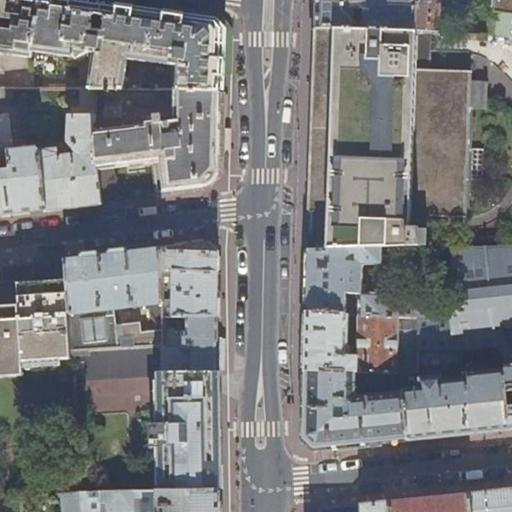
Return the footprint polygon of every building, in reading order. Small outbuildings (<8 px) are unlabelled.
[(0,0),(0,52),(32,56),(33,50),(41,0),(0,0)] [(144,11),(66,0),(41,0),(33,50),(80,56),(88,52),(96,53),(91,88),(99,88),(124,88),(129,58),(179,65),(174,71),(174,88),(222,91),(223,57),(224,33),(213,21),(144,11)] [(316,0),(316,28),(365,30),(365,11),(374,11),(374,30),(416,31),(417,4),(373,2),(372,0),(316,0)] [(419,31),(449,32),(449,20),(440,20),(440,0),(417,0),(417,4),(416,31),(419,31)] [(311,194),(309,250),(383,249),(430,247),(430,231),(413,230),(413,216),(472,217),(474,108),(488,108),(489,84),(469,83),(469,72),(418,70),(419,31),(416,31),(374,30),(365,30),(316,28),(314,86),(311,194)] [(487,41),(487,34),(460,33),(460,40),(487,41)] [(9,88),(0,87),(0,98),(9,99),(9,88)] [(102,203),(99,169),(96,143),(99,88),(91,88),(83,88),(82,109),(89,110),(88,114),(73,114),(71,140),(82,155),(62,157),(61,150),(41,152),(47,210),(74,207),(102,203)] [(202,187),(220,168),(220,141),(222,91),(174,88),(124,88),(99,88),(96,143),(99,169),(123,166),(155,162),(157,192),(179,189),(180,190),(202,187)] [(0,216),(8,215),(47,210),(41,152),(41,147),(14,150),(10,114),(0,115),(0,216)] [(208,241),(164,246),(164,271),(170,272),(170,276),(174,276),(174,300),(164,299),(163,317),(188,317),(218,317),(218,290),(219,252),(208,241)] [(511,245),(452,247),(451,318),(443,317),(420,317),(420,331),(420,342),(420,350),(457,351),(496,348),(504,357),(505,370),(511,430),(511,245)] [(164,271),(164,246),(135,250),(67,258),(68,278),(72,350),(163,344),(163,317),(164,299),(164,271)] [(308,284),(307,313),(347,314),(348,293),(360,293),(359,315),(400,316),(420,317),(443,317),(444,307),(432,307),(433,295),(403,293),(403,280),(382,279),(382,292),(363,291),(364,263),(382,263),(383,249),(309,250),(308,284)] [(0,376),(25,375),(24,362),(73,359),(72,350),(68,278),(42,280),(17,282),(16,279),(0,280),(0,376)] [(347,314),(359,315),(360,293),(348,293),(347,314)] [(359,315),(347,314),(307,313),(306,347),(306,372),(359,373),(395,374),(399,374),(399,342),(420,342),(420,331),(400,331),(400,316),(359,315)] [(218,349),(218,317),(188,317),(188,330),(183,330),(182,349),(163,348),(163,371),(217,372),(218,349)] [(163,344),(163,348),(182,349),(183,330),(188,330),(188,317),(163,317),(163,344)] [(218,401),(217,372),(163,371),(163,348),(163,344),(72,350),(73,359),(75,390),(88,390),(87,380),(162,375),(162,426),(152,426),(152,447),(162,447),(162,491),(219,490),(218,454),(218,401)] [(459,354),(457,351),(420,350),(419,366),(434,364),(457,362),(458,361),(459,354)] [(464,435),(511,430),(505,370),(465,374),(465,379),(455,380),(444,382),(443,377),(421,379),(422,389),(404,390),(404,392),(409,441),(464,435)] [(358,446),(409,441),(404,392),(358,397),(359,379),(359,373),(306,372),(304,439),(317,451),(358,446)] [(395,386),(395,374),(359,373),(359,379),(373,379),(373,386),(395,386)] [(219,511),(219,490),(162,491),(82,492),(63,493),(64,511),(219,511)] [(511,511),(511,490),(502,491),(471,494),(472,511),(511,511)] [(430,499),(389,503),(390,511),(472,511),(471,494),(430,499)] [(390,511),(389,503),(350,507),(323,510),(321,511),(390,511)]
